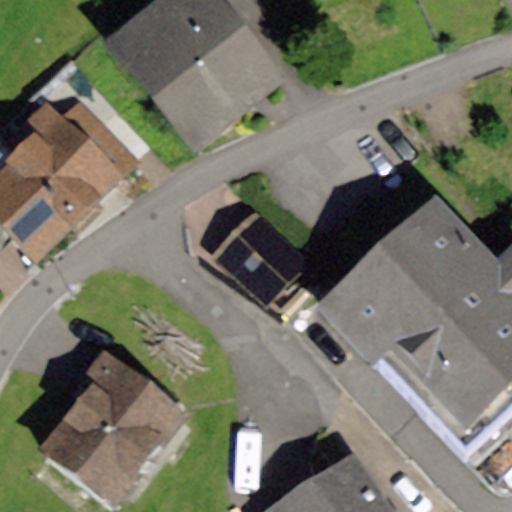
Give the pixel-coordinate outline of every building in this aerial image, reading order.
[(284,86),(216,0),(180,0),(108,57),(190,160),(284,86)] [(142,166),(82,102),(59,124),(45,109),(23,129),(39,145),(0,181),(0,231),(35,268),(142,166)] [(511,259),(498,274),(435,214),(330,323),(467,454),(511,407),(511,259)] [(309,267),(253,218),(212,265),(269,314),(309,267)] [(118,511),(188,425),(107,361),(89,384),(98,391),(39,464),(99,511),(118,511)] [(390,511),(362,467),(289,511),(390,511)]
